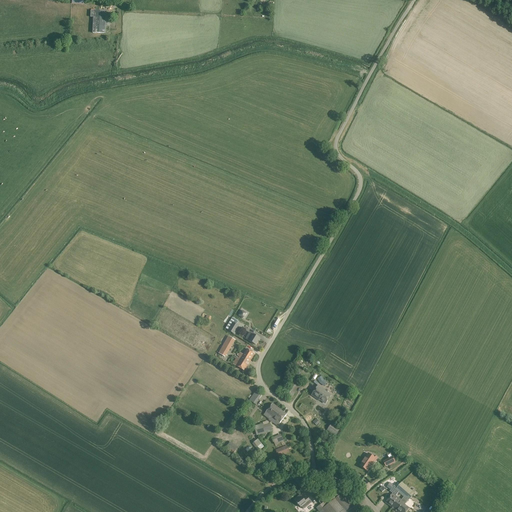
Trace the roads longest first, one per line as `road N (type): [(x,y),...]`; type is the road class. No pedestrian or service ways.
road 1 (unclassified): [(315,475),(308,425),(263,381),(263,352),(359,192),(361,175),(341,154),(339,135),(414,0)]
road 2 (track): [(370,73),(265,49),(194,72),(77,92),(40,108),(0,87)]
